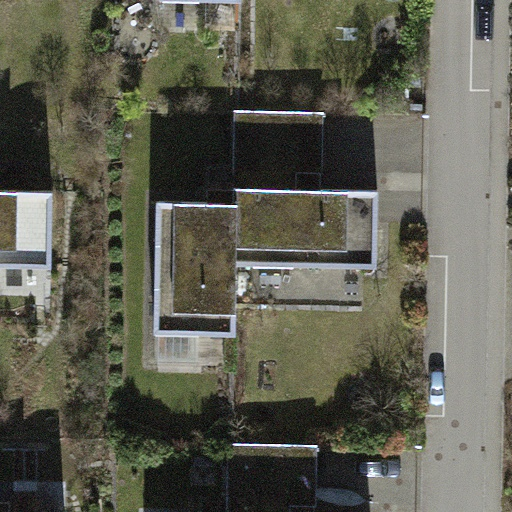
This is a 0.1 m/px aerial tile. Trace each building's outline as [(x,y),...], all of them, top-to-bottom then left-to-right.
[(164,0),(165,8),(246,10),(245,0),(164,0)] [(238,116),(237,194),(322,196),(324,118),(238,116)] [(0,267),(53,269),(54,195),(0,194),(0,267)] [(236,211),(160,209),(157,340),(238,342),(240,268),(377,271),(378,197),(322,196),(237,194),(236,211)] [(232,446),(230,511),(316,511),(318,448),(232,446)]
